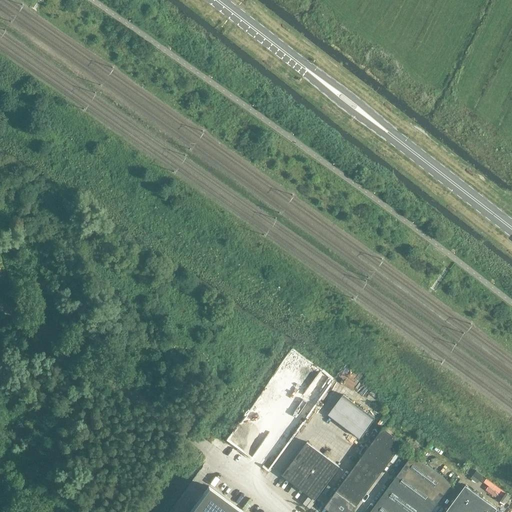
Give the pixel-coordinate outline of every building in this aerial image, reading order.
[(279,430),(288,446),(322,391),(327,388),(333,379),(325,375),(321,382),(318,377),(321,376),(320,375),(317,379),(311,382),(310,384),(304,374),(304,375),(298,372),(303,364),(298,360),(302,354),(291,347),(252,409),(255,407),(266,413),(267,415),(272,418),(269,420),(278,426),(274,432),(279,430)] [(334,511),(351,511),(403,442),(383,427),(326,505),(334,511)] [(270,450),(278,446),(273,437),(266,441),(270,450)] [(423,452),(407,440),(404,446),(419,457),(423,452)] [(307,442),(283,474),(315,498),(339,466),(307,442)] [(370,511),(430,511),(452,483),(413,455),(370,511)] [(445,511),(495,511),(498,508),(466,484),(445,511)] [(242,511),(208,487),(202,495),(189,511),(242,511)]
